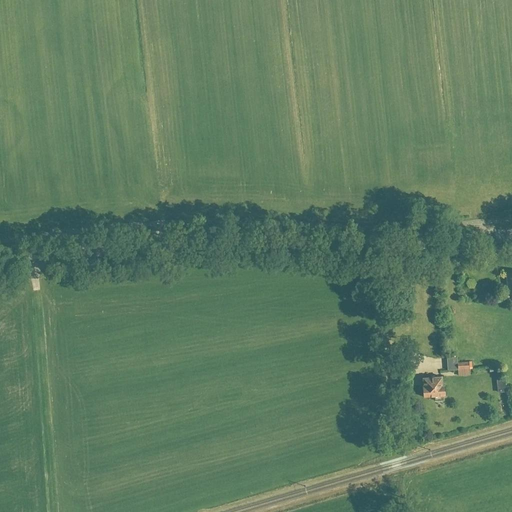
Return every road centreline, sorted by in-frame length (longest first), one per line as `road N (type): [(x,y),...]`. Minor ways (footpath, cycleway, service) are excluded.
road 1 (tertiary): [(511,235),(363,248),(174,245),(0,263)]
road 2 (track): [(31,259),(53,511)]
